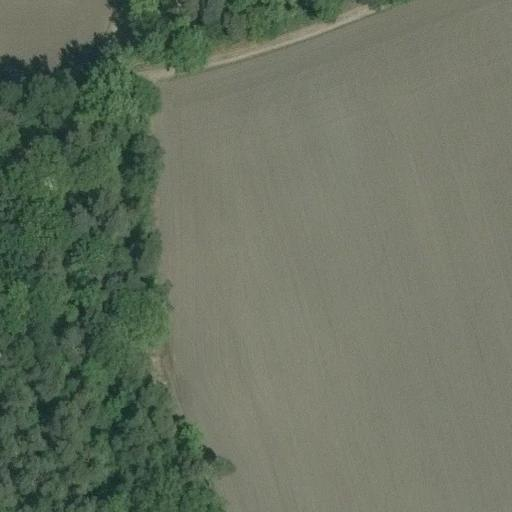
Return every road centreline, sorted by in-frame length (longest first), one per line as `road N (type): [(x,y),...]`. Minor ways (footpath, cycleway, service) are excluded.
road 1 (track): [(0,420),(144,0)]
road 2 (track): [(110,85),(398,0)]
